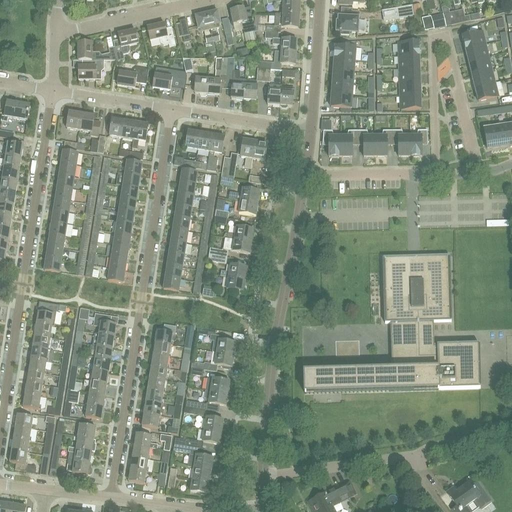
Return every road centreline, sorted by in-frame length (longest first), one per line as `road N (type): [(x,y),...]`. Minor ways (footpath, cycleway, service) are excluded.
road 1 (residential): [(171,110),(112,499)]
road 2 (residential): [(52,92),(0,438)]
road 3 (residential): [(263,476),(271,360),(305,174)]
road 4 (residential): [(438,175),(438,37),(447,41),(475,172)]
road 5 (residential): [(263,476),(413,454),(511,428)]
road 6 (residential): [(55,34),(207,0)]
road 7 (residential): [(310,132),(171,110)]
road 8 (residential): [(305,174),(438,175)]
road 9 (residential): [(310,132),(321,0)]
road 10 (residential): [(171,110),(52,92)]
